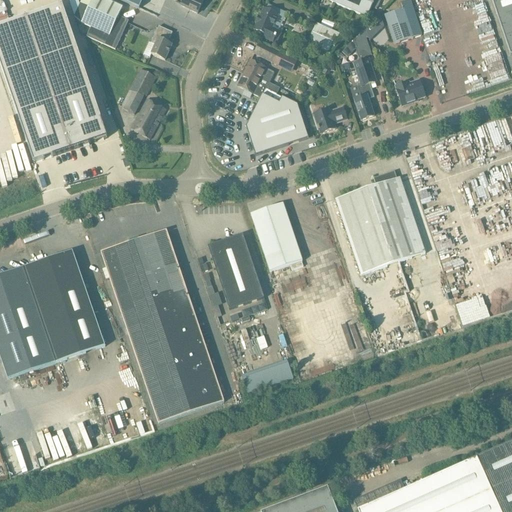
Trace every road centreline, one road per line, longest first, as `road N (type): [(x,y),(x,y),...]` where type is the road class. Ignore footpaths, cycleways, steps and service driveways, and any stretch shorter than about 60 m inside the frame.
road 1 (unclassified): [(199,187),(274,179),(511,98)]
road 2 (unclassified): [(0,228),(125,188),(199,187)]
road 3 (unclassified): [(199,187),(194,80),(234,0)]
